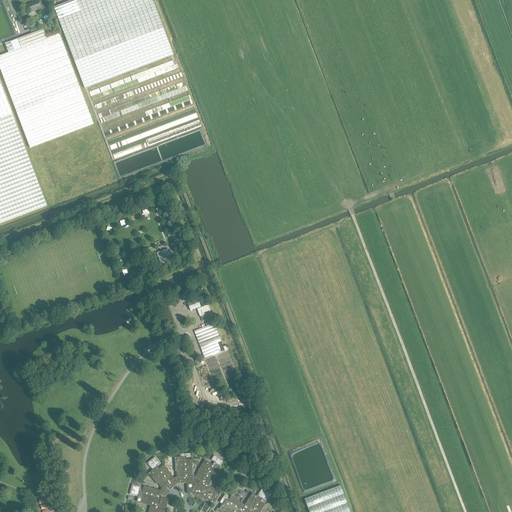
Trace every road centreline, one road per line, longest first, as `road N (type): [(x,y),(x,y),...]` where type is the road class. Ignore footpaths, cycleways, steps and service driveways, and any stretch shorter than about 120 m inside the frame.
road 1 (track): [(509,511),(393,199)]
road 2 (track): [(465,511),(352,218)]
